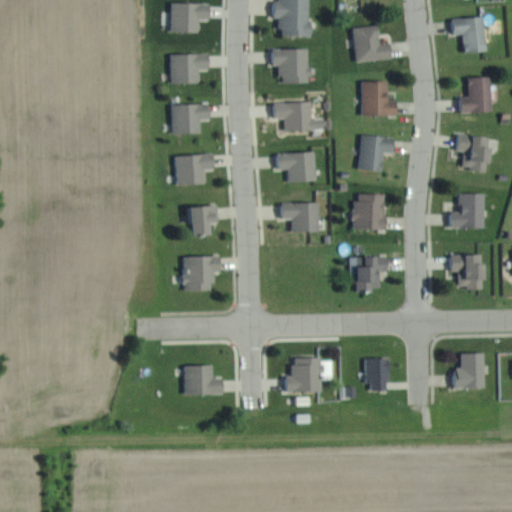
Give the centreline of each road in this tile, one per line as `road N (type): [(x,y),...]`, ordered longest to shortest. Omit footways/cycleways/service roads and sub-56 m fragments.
road 1 (residential): [(253,404),(240,0)]
road 2 (residential): [(511,323),(146,331)]
road 3 (residential): [(420,325),(428,92),(419,0)]
